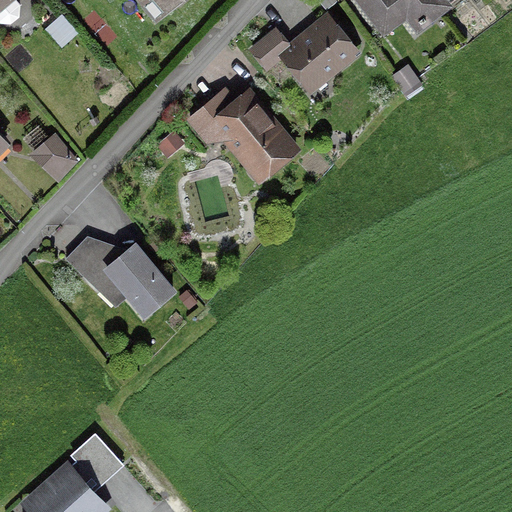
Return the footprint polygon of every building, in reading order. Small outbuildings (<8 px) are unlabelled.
[(0,0),(0,23),(8,24),(16,17),(18,5),(13,0),(0,0)] [(141,0),(145,4),(149,0),(153,0),(163,12),(177,0),(141,0)] [(440,0),(357,0),(370,15),(389,0),(393,0),(416,29),(444,6),(440,0)] [(354,52),(325,18),(288,48),(274,31),(250,50),(265,68),(281,56),(308,89),(325,75),(326,76),(354,52)] [(401,87),(411,80),(402,67),(392,75),(401,87)] [(289,147),(245,95),(229,108),(217,95),(188,119),(200,134),(214,122),(249,165),(249,173),(253,178),(260,179),(266,175),(267,166),(289,147)] [(55,178),(72,160),(53,138),(43,146),(50,155),(41,164),(55,178)] [(65,259),(77,271),(98,249),(85,238),(65,259)] [(171,293),(131,245),(104,268),(144,315),(171,293)] [(93,435),(71,455),(97,485),(120,465),(93,435)] [(98,511),(104,507),(67,466),(27,501),(34,509),(29,511),(98,511)]
